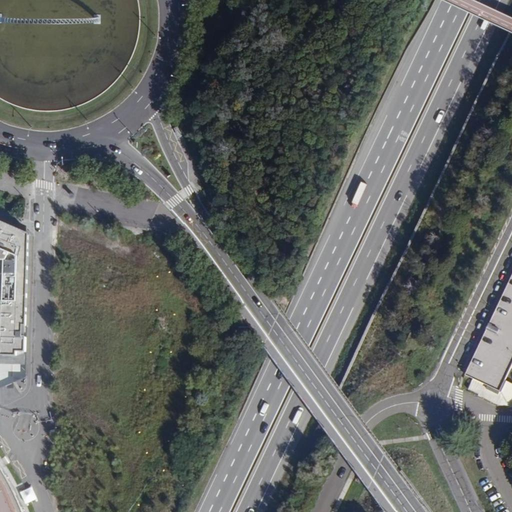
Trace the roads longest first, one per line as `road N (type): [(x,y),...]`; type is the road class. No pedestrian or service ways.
road 1 (motorway): [(246,511),(490,0)]
road 2 (motorway): [(458,0),(216,511)]
road 3 (secondary): [(417,511),(207,227),(167,146),(156,83)]
road 4 (secondary): [(87,139),(122,153),(195,228),(398,511)]
road 5 (residential): [(511,227),(433,399)]
road 6 (residential): [(317,511),(365,421),(384,407),(433,399)]
road 7 (secondary): [(433,399),(435,433),(472,511)]
